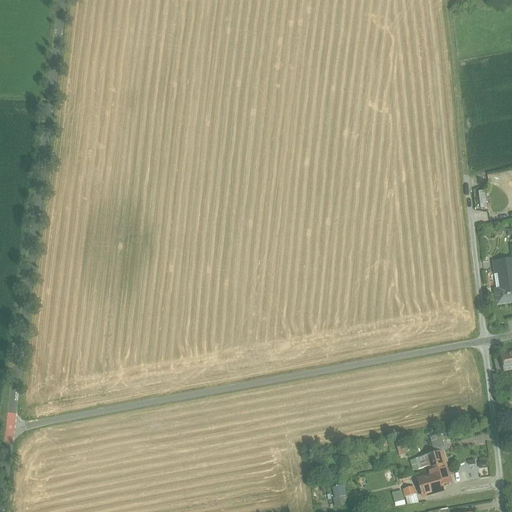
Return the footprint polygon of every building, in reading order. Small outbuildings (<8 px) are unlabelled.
[(487,191),(480,192),(481,209),(488,208),(487,191)] [(511,259),(493,262),(494,275),(501,274),(504,290),(495,291),(497,305),(511,302),(511,259)] [(511,353),(501,355),(504,372),(511,370),(511,353)] [(435,450),(443,448),(440,436),(432,438),(435,450)] [(406,439),(396,442),(400,456),(410,453),(406,439)] [(442,452),(416,459),(419,469),(428,467),(429,472),(446,467),(442,452)] [(429,472),(430,476),(418,480),(423,497),(443,491),(442,485),(451,482),(447,467),(446,467),(429,472)] [(344,496),(347,495),(344,484),(332,488),(337,507),(346,505),(344,496)] [(414,487),(404,490),(405,498),(406,497),(416,494),(414,487)] [(397,508),(407,505),(403,490),(392,493),(397,508)] [(416,494),(406,497),(408,505),(418,503),(416,494)]
